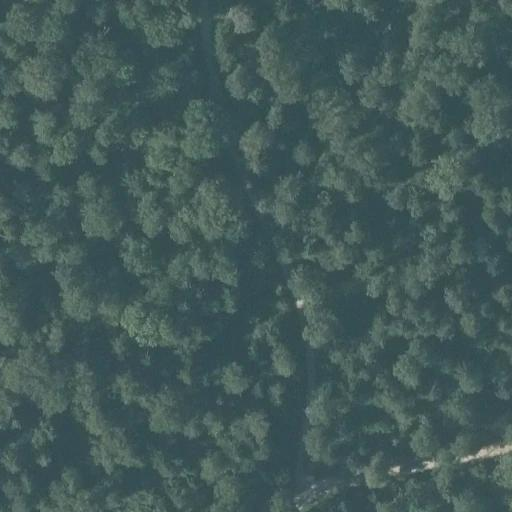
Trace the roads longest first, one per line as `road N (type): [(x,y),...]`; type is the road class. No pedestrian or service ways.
road 1 (track): [(296,489),(308,388),(304,317),(221,129),(196,0)]
road 2 (track): [(281,511),(310,482),(511,445)]
